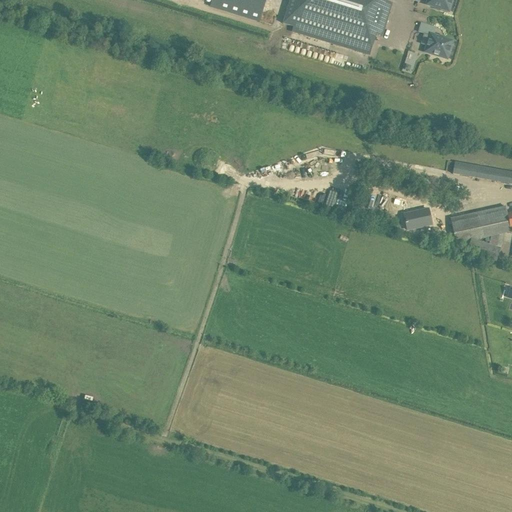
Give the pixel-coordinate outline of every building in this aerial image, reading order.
[(265,0),(212,0),(210,7),(259,22),(265,0)] [(382,36),(392,4),(385,2),(385,0),(290,0),(283,24),(294,27),(292,33),(369,55),(375,34),(382,36)] [(427,0),(426,5),(448,12),(451,0),(410,0),(418,2),(418,0),(427,0)] [(446,59),(452,42),(433,36),(435,29),(421,24),(418,32),(424,34),(421,44),(427,46),(425,52),(446,59)] [(452,174),(511,184),(511,172),(454,163),(452,174)] [(450,183),(429,177),(426,186),(447,192),(450,183)] [(511,231),(511,230),(511,212),(507,214),(505,207),(450,220),(455,245),(470,242),(467,253),(496,262),(500,248),(503,234),(511,232),(511,231)] [(428,209),(403,215),(407,230),(431,225),(428,209)]
